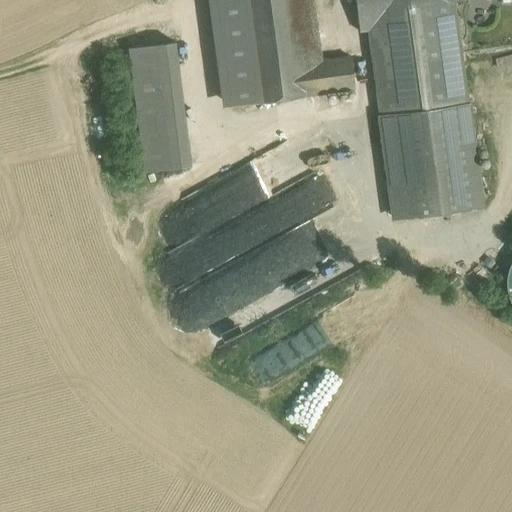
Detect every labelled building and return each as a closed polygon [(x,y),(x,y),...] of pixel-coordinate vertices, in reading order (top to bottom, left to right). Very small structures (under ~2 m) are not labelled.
[(231,105),(258,102),(244,0),(207,0),(211,23),(220,22),(231,105)] [(291,0),(244,0),(258,102),(304,96),(300,62),(292,6),(291,0)] [(354,0),(359,31),(369,29),(381,115),(466,104),(451,0),(354,0)] [(312,3),(292,6),(300,62),(320,59),(312,3)] [(174,41),(128,47),(144,171),(190,165),(174,41)] [(350,55),(324,59),(328,93),(355,89),(350,55)] [(320,59),(300,62),(304,96),(328,93),(324,59),(320,59)] [(381,115),(395,218),(480,206),(466,104),(381,115)] [(175,285),(344,204),(329,173),(160,254),(175,285)] [(202,321),(216,347),(342,277),(327,251),(202,321)]
